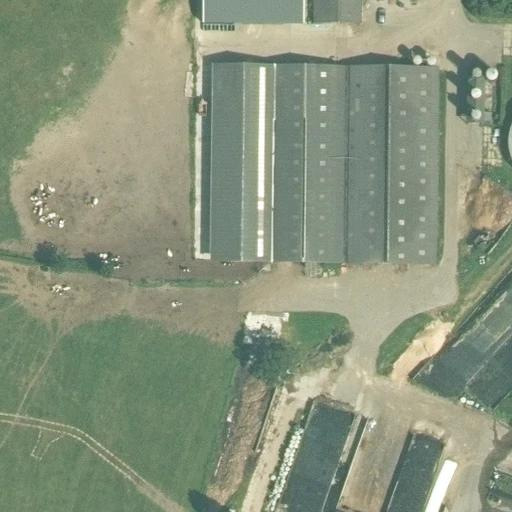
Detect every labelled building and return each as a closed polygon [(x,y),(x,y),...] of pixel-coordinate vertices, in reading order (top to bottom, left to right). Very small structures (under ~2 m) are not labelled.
[(202,0),(202,25),(302,26),(302,0),(202,0)] [(312,0),(313,26),(360,26),(359,0),(312,0)] [(213,67),(210,264),(273,265),(273,267),(334,266),(435,267),(438,69),(270,68),(213,67)] [(511,342),(475,389),(480,392),(500,366),(511,375),(511,342)] [(423,379),(449,357),(439,345),(413,368),(423,379)] [(365,477),(354,511),(379,511),(381,506),(387,508),(393,485),(365,477)]
